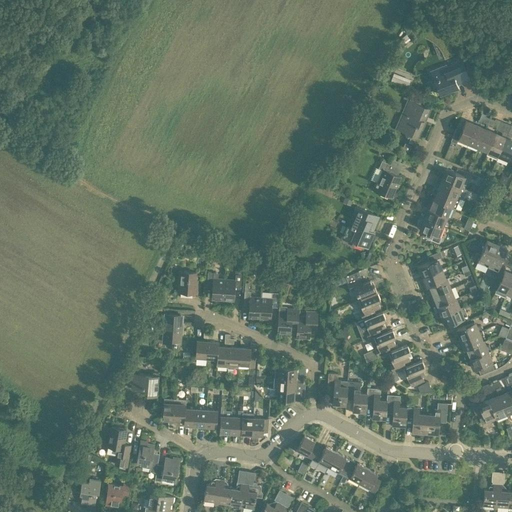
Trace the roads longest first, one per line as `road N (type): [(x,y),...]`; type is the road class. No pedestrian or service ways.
road 1 (residential): [(511,113),(479,100),(444,113),(386,259),(415,334)]
road 2 (unclassified): [(53,511),(171,233)]
road 3 (residential): [(312,411),(310,360),(198,317)]
road 4 (residential): [(457,452),(385,444),(312,411)]
